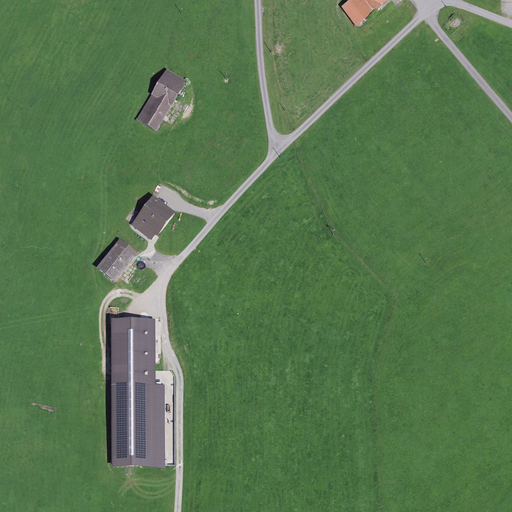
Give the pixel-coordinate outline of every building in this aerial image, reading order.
[(350,0),(339,9),(358,31),(394,0),(350,0)] [(164,72),(135,124),(155,135),(184,83),(164,72)] [(154,201),(135,227),(155,242),(174,216),(154,201)] [(122,236),(93,272),(113,287),(141,251),(122,236)] [(154,322),(113,322),(114,468),(164,468),(163,386),(154,386),(154,322)]
